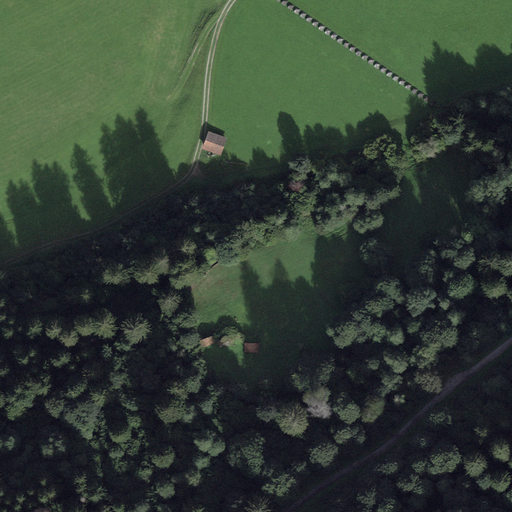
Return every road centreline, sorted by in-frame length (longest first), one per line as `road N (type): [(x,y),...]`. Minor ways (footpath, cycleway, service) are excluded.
road 1 (unclassified): [(289,511),(394,442),(511,341)]
road 2 (track): [(196,156),(173,185),(113,219),(0,261)]
road 3 (track): [(196,156),(208,57),(235,0)]
